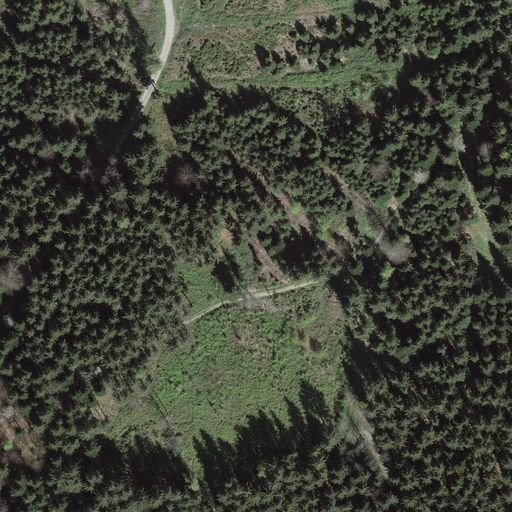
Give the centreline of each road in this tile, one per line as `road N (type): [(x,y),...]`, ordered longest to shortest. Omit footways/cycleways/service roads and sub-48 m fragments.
road 1 (track): [(461,143),(362,252),(338,267),(195,320),(0,428)]
road 2 (track): [(166,0),(171,29),(148,91),(0,314)]
road 3 (track): [(362,252),(347,336),(348,410),(316,511)]
road 4 (track): [(461,143),(478,225),(511,286)]
